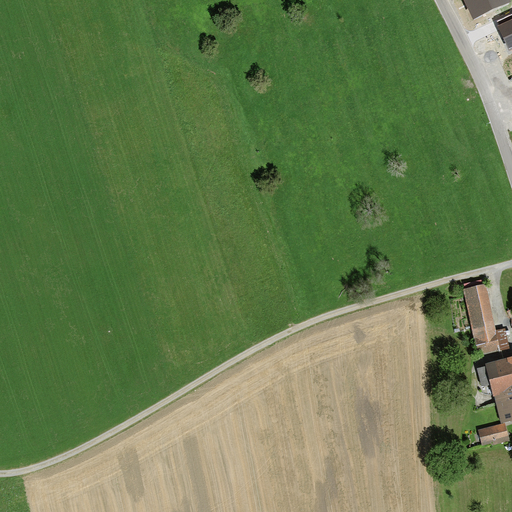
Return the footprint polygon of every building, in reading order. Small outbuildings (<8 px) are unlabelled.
[(510,0),(463,0),(473,20),(511,2),(510,0)] [(511,14),(497,21),(499,25),(497,26),(503,37),(509,51),(511,50),(511,14)] [(464,291),(478,355),(498,351),(499,352),(504,351),(500,330),(496,331),(486,286),(464,291)] [(511,358),(485,366),(485,368),(477,370),(482,389),(490,387),(494,399),(495,399),(502,425),(511,422),(511,358)] [(506,424),(478,431),(482,447),(492,444),(492,446),(510,442),(506,424)]
